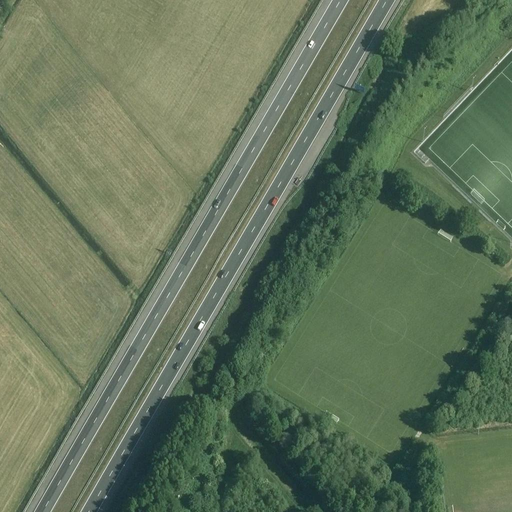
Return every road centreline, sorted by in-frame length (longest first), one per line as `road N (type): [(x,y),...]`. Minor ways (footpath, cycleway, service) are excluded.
road 1 (motorway): [(340,0),(42,511)]
road 2 (motorway): [(89,511),(387,0)]
